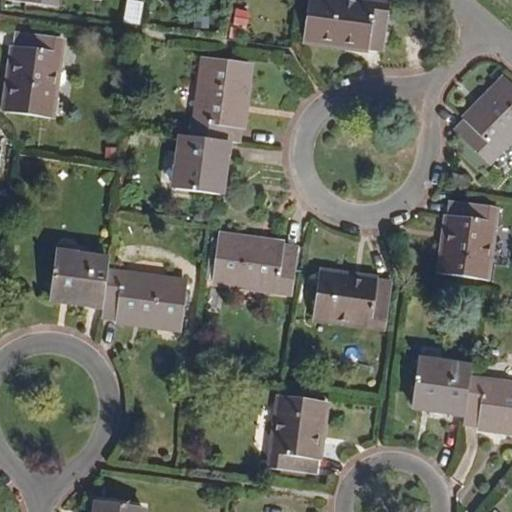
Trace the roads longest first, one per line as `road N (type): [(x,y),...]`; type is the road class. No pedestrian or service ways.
road 1 (residential): [(417,94),(423,134),(410,172),(387,204),(340,208),(307,188),(293,155),(300,122),(328,94),(370,84)]
road 2 (residential): [(29,489),(70,466),(98,427),(104,387),(89,359),(54,339),(25,337),(0,347)]
road 3 (residential): [(441,511),(426,474),(396,460),(356,475),(341,511)]
